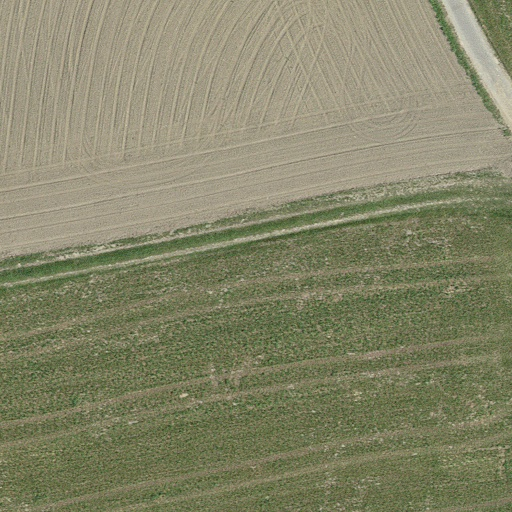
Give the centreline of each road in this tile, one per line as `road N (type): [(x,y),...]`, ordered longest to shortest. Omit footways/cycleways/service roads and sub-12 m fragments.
road 1 (track): [(0,278),(511,199)]
road 2 (track): [(511,108),(445,0)]
